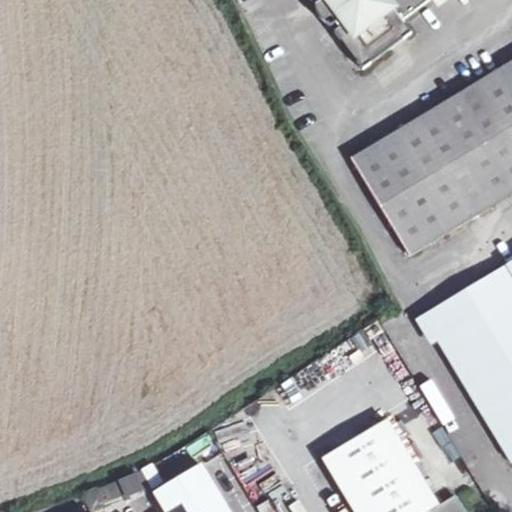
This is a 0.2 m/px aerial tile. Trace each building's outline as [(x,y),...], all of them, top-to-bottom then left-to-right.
[(329,33),(356,72),(405,34),(396,23),(425,0),(302,0),(303,2),(305,0),(309,0),(312,3),(308,8),(308,11),(315,22),(319,26),(322,29),(329,25),(333,30),(329,33)] [(511,188),(511,56),(347,157),(405,254),(511,188)] [(511,256),(417,313),(505,459),(511,455),(511,256)] [(381,421),(318,459),(349,511),(458,511),(449,498),(434,507),(381,421)] [(223,511),(195,465),(156,489),(168,510),(164,511),(223,511)] [(140,474),(84,494),(90,510),(145,490),(140,474)]
